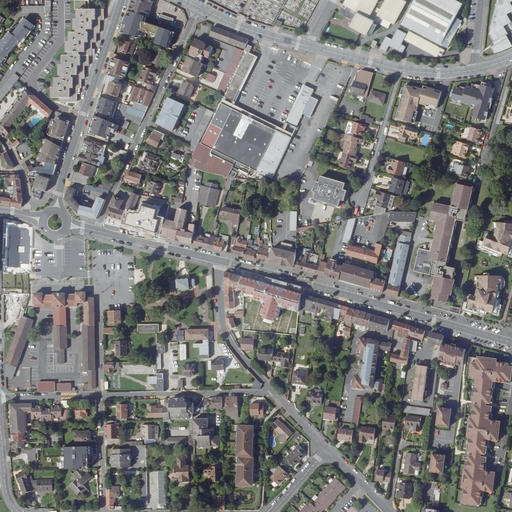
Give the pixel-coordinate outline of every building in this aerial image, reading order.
[(132,0),(128,11),(137,14),(141,0),(140,0),(132,0)] [(148,18),(154,0),(141,0),(137,14),(148,18)] [(407,2),(404,0),(346,0),(346,1),(340,13),(353,20),(350,26),(367,35),(368,32),(372,34),(377,25),(374,23),(375,21),(388,28),(391,23),(395,25),(407,2)] [(456,18),(463,5),(454,0),(415,0),(402,24),(448,49),(463,22),(456,18)] [(511,0),(498,0),(489,34),(494,42),(496,45),(492,47),(495,54),(499,52),(503,51),(506,50),(509,48),(511,46),(511,44),(508,38),(506,35),(508,34),(504,27),(511,22),(507,15),(511,11),(511,5),(510,2),(511,1),(511,0)] [(89,10),(89,1),(75,1),(75,10),(77,10),(89,10)] [(96,10),(89,10),(77,10),(77,20),(74,20),(74,30),(76,30),(76,33),(70,33),(70,36),(70,42),(66,42),(66,53),(69,53),(69,55),(62,56),(62,65),(59,65),(59,76),(61,76),(61,78),(55,78),(55,88),(51,88),(51,98),(59,98),(59,102),(77,102),(77,89),(81,88),(81,79),(84,79),(84,66),(89,66),(89,56),(92,56),(92,43),(96,43),(96,33),(100,33),(100,20),(104,20),(104,10),(96,10)] [(161,15),(159,21),(172,26),(174,19),(161,15)] [(0,65),(20,40),(22,42),(34,26),(29,22),(25,19),(13,35),(9,33),(0,44),(0,46),(0,47),(0,65)] [(145,26),(146,26),(143,37),(158,42),(163,26),(147,21),(145,26)] [(228,43),(231,34),(214,27),(210,36),(228,43)] [(390,46),(403,52),(407,46),(402,44),(408,34),(398,29),(393,39),(387,36),(380,48),(387,51),(390,46)] [(445,50),(410,31),(406,39),(438,56),(439,54),(442,56),(445,50)] [(136,45),(138,39),(121,33),(119,39),(125,41),(122,52),(132,56),(136,45)] [(245,49),(247,45),(249,41),(231,34),(228,43),(245,49)] [(209,59),(213,48),(204,44),(205,43),(197,40),(189,58),(201,63),(204,57),(209,59)] [(245,49),(244,52),(238,64),(232,77),(223,95),(222,96),(233,101),(255,57),(249,53),(252,47),(247,45),(245,49)] [(161,67),(165,55),(166,56),(167,52),(156,48),(151,63),(161,67)] [(232,77),(238,64),(244,52),(238,49),(225,74),(232,77)] [(258,58),(255,57),(233,101),(231,105),(234,106),(258,58)] [(110,68),(109,72),(125,78),(130,64),(114,58),(112,63),(110,68)] [(197,78),(203,64),(201,63),(189,58),(186,63),(185,63),(181,71),(197,78)] [(307,70),(310,64),(297,58),(295,63),(290,72),(303,78),(307,70)] [(158,72),(144,67),(138,86),(146,89),(148,84),(150,85),(153,77),(156,78),(158,72)] [(357,95),(366,98),(374,73),(372,72),(362,70),(358,73),(356,81),(355,81),(351,94),(350,97),(351,98),(354,99),(356,98),(357,95)] [(0,102),(20,78),(15,74),(0,92),(0,102)] [(213,83),(216,76),(209,74),(206,80),(213,83)] [(225,74),(217,92),(223,95),(232,77),(225,74)] [(196,87),(184,81),(178,94),(191,99),(196,87)] [(107,94),(119,97),(122,86),(111,82),(107,94)] [(287,123),(305,85),(302,84),(285,122),(287,123)] [(489,108),(488,108),(491,98),(492,99),(495,89),(491,88),(492,85),(486,84),(486,85),(482,84),(482,86),(477,85),(476,86),(475,89),(472,88),(467,86),(466,89),(461,87),(460,89),(460,91),(455,89),(452,100),(458,102),(459,101),(462,102),(462,103),(472,106),(472,105),(476,106),(473,117),(485,121),(486,117),(484,116),(486,112),(488,112),(489,108)] [(135,85),(130,101),(149,107),(152,100),(156,92),(150,90),(146,89),(138,86),(135,85)] [(305,85),(287,123),(296,127),(313,89),(305,85)] [(437,108),(442,92),(434,90),(434,91),(430,89),(429,91),(429,92),(420,90),(406,86),(396,119),(411,123),(413,116),(414,117),(416,112),(417,112),(419,104),(431,107),(431,106),(437,108)] [(28,89),(10,111),(18,117),(29,103),(34,96),(35,95),(28,89)] [(383,105),(386,95),(372,91),(369,101),(383,105)] [(49,118),(52,112),(34,96),(29,103),(49,118)] [(117,103),(102,98),(97,112),(113,118),(117,103)] [(164,112),(180,119),(187,106),(170,98),(164,112)] [(146,113),(149,107),(130,101),(125,99),(123,105),(127,106),(127,107),(140,111),(146,113)] [(220,99),(219,103),(276,131),(291,139),(293,135),(284,131),(281,130),(234,106),(220,99)] [(205,131),(196,149),(188,165),(204,172),(229,177),(236,161),(248,167),(256,171),(276,131),(219,103),(214,112),(205,131)] [(143,120),(146,113),(140,111),(128,107),(126,115),(143,120)] [(200,128),(205,131),(214,112),(208,110),(200,128)] [(10,111),(0,123),(0,127),(5,134),(9,128),(18,117),(10,111)] [(180,119),(164,112),(158,124),(174,132),(180,119)] [(93,115),(86,139),(106,146),(115,148),(123,128),(93,115)] [(70,122),(57,117),(56,121),(58,122),(57,124),(55,124),(53,131),(55,131),(54,134),(52,133),(51,137),(64,141),(70,122)] [(362,136),(364,129),(365,130),(366,126),(355,122),(354,126),(352,133),(354,134),(362,136)] [(352,133),(354,126),(349,125),(346,135),(348,135),(353,137),(354,134),(352,133)] [(417,137),(419,130),(403,126),(400,137),(407,139),(408,135),(417,137)] [(196,149),(205,131),(200,128),(191,146),(196,149)] [(484,131),(473,128),(469,140),(480,143),(484,131)] [(157,148),(161,139),(163,140),(166,135),(155,130),(148,144),(157,148)] [(291,139),(276,131),(256,171),(254,174),(258,176),(256,181),(271,182),(281,161),(291,139)] [(357,147),(358,143),(361,144),(362,140),(353,137),(348,135),(346,140),(349,141),(348,145),(347,145),(344,153),(356,156),(358,148),(357,147)] [(49,140),(48,139),(42,155),(42,154),(39,162),(40,162),(53,165),(55,159),(57,160),(64,141),(51,137),(49,140)] [(86,139),(79,160),(102,168),(106,158),(103,157),(106,146),(103,145),(86,139)] [(460,142),(456,155),(466,158),(469,150),(470,151),(471,145),(460,142)] [(7,152),(1,157),(7,170),(15,169),(7,152)] [(344,152),(340,166),(351,169),(353,162),(357,163),(358,157),(356,156),(344,153),(344,152)] [(139,168),(153,173),(160,159),(148,154),(144,163),(142,162),(139,168)] [(390,167),(388,173),(401,177),(405,163),(394,160),(392,167),(390,167)] [(34,164),(35,162),(30,161),(23,164),(27,175),(35,171),(36,172),(38,167),(34,169),(32,164),(34,164)] [(467,178),(471,168),(467,167),(469,163),(461,161),(457,175),(467,178)] [(56,165),(53,165),(40,162),(39,167),(38,167),(36,172),(53,175),(54,175),(57,165),(56,165)] [(96,168),(84,163),(80,173),(89,177),(92,178),(96,168)] [(142,176),(129,172),(128,171),(125,179),(140,183),(142,176)] [(20,181),(20,179),(19,176),(18,175),(17,172),(10,173),(10,176),(6,176),(6,182),(7,182),(8,188),(14,188),(15,194),(22,193),(20,181)] [(71,181),(88,185),(89,177),(80,173),(75,172),(71,181)] [(0,190),(9,189),(8,188),(7,182),(6,182),(6,176),(0,175),(0,190)] [(40,200),(43,191),(47,192),(51,180),(39,176),(35,188),(34,188),(33,194),(32,198),(40,200)] [(311,199),(339,207),(341,201),(344,201),(347,191),(344,190),(346,184),(321,176),(320,183),(316,182),(311,199)] [(232,182),(236,182),(237,179),(229,177),(225,190),(229,191),(232,182)] [(401,195),(405,181),(397,179),(393,178),(392,183),(393,183),(394,185),(393,186),(392,187),(391,187),(389,192),(401,195)] [(106,181),(103,189),(109,190),(111,190),(114,184),(106,181)] [(148,191),(159,194),(161,185),(151,182),(148,191)] [(219,186),(207,182),(206,187),(201,186),(200,192),(198,202),(202,203),(202,206),(205,207),(205,208),(210,209),(210,208),(214,209),(215,207),(217,207),(222,191),(218,190),(219,186)] [(431,251),(419,249),(414,272),(435,276),(430,299),(450,303),(458,266),(448,264),(458,220),(467,222),(475,189),(454,184),(450,205),(435,202),(430,222),(437,224),(431,251)] [(103,189),(88,185),(86,185),(85,190),(108,195),(109,190),(103,189)] [(8,188),(9,189),(12,199),(11,206),(21,208),(23,200),(22,193),(15,194),(14,188),(8,188)] [(65,200),(79,215),(81,206),(73,198),(76,190),(69,188),(65,200)] [(0,204),(11,206),(12,199),(9,189),(0,190),(0,204)] [(198,202),(200,192),(194,191),(191,212),(197,213),(198,202)] [(388,194),(378,191),(376,198),(380,199),(375,215),(384,214),(386,213),(388,209),(392,211),(396,196),(394,196),(391,195),(388,194)] [(133,213),(140,195),(133,193),(125,212),(119,210),(123,201),(114,196),(109,207),(104,224),(121,228),(127,211),(133,213)] [(133,213),(127,211),(121,228),(132,225),(136,226),(145,197),(140,195),(133,213)] [(162,234),(165,220),(170,202),(145,197),(136,226),(162,234)] [(87,208),(88,203),(88,202),(82,200),(81,206),(79,215),(97,219),(106,201),(99,198),(96,205),(94,209),(87,208)] [(242,205),(240,205),(239,210),(231,208),(229,207),(229,206),(224,204),(223,206),(224,206),(224,209),(223,211),(221,211),(220,215),(228,217),(228,220),(232,221),(233,221),(233,222),(233,225),(238,226),(241,212),(242,205)] [(161,237),(193,245),(194,237),(195,225),(191,224),(189,233),(183,232),(187,211),(179,209),(175,222),(165,220),(162,234),(161,237)] [(390,219),(392,212),(386,213),(384,214),(376,244),(377,244),(375,253),(364,250),(362,259),(377,263),(390,219)] [(14,220),(4,218),(3,229),(3,286),(29,285),(30,269),(12,269),(14,220)] [(487,235),(481,249),(502,256),(503,253),(511,257),(511,256),(511,222),(505,222),(505,224),(495,223),(494,229),(497,229),(494,237),(487,235)] [(205,238),(204,238),(204,236),(202,236),(200,236),(199,239),(194,237),(193,245),(208,249),(211,236),(211,235),(207,234),(205,238)] [(224,245),(227,245),(228,241),(229,237),(221,235),(220,239),(216,238),(211,236),(208,249),(213,250),(222,252),(224,245)] [(398,298),(412,238),(401,235),(390,282),(386,295),(398,298)] [(259,248),(252,246),(253,241),(251,241),(251,236),(249,236),(248,241),(247,247),(247,249),(246,249),(243,257),(257,260),(257,258),(259,248)] [(246,249),(247,249),(247,247),(248,241),(237,239),(236,247),(234,246),(233,248),(232,255),(243,257),(246,249)] [(259,241),(259,248),(257,258),(266,260),(266,262),(269,263),(270,255),(272,248),(270,248),(264,246),(263,241),(259,241)] [(297,255),(297,250),(292,249),(281,246),(277,246),(276,249),(272,248),(270,255),(269,263),(279,265),(294,269),(296,260),(297,255)] [(362,259),(364,250),(349,246),(346,255),(362,259)] [(312,254),(306,252),(305,257),(297,255),(296,260),(294,269),(304,271),(306,263),(309,264),(312,254)] [(317,275),(320,267),(314,266),(315,260),(316,260),(317,255),(312,254),(309,264),(306,263),(304,271),(317,275)] [(322,255),(322,256),(321,262),(320,267),(317,275),(324,277),(328,263),(324,262),(325,255),(322,255)] [(332,270),(335,259),(330,258),(328,263),(324,277),(338,281),(342,267),(336,265),(335,271),(332,270)] [(339,281),(354,286),(359,269),(344,264),(343,267),(339,281)] [(354,286),(370,290),(374,273),(359,269),(354,286)] [(234,289),(234,288),(233,286),(231,286),(232,274),(226,272),(225,282),(226,299),(226,309),(235,308),(234,289)] [(376,279),(377,274),(374,273),(370,290),(382,293),(386,282),(376,279)] [(467,305),(488,310),(489,307),(499,309),(502,293),(497,292),(499,284),(502,284),(502,276),(497,276),(497,274),(488,273),(488,275),(478,275),(478,281),(480,281),(478,292),(470,290),(469,299),(463,298),(462,304),(467,305)] [(240,289),(243,277),(232,274),(231,286),(233,286),(234,288),(237,288),(240,289)] [(259,294),(261,282),(243,277),(240,289),(242,289),(259,294)] [(191,290),(190,288),(195,287),(195,280),(190,280),(190,279),(176,280),(176,281),(171,282),(172,290),(177,290),(177,291),(191,290)] [(275,286),(272,297),(290,302),(293,292),(275,286)] [(85,299),(85,293),(76,293),(76,295),(66,295),(66,294),(58,294),(54,294),(54,296),(44,296),(44,294),(34,294),(35,308),(54,307),(66,307),(77,306),(77,303),(85,303),(85,299)] [(85,293),(85,299),(85,303),(86,326),(95,326),(95,311),(95,299),(94,299),(94,295),(92,293),(85,293)] [(297,293),(296,300),(293,315),(299,316),(300,309),(302,294),(297,293)] [(319,299),(303,295),(302,304),(305,304),(304,309),(316,313),(318,308),(319,299)] [(327,310),(324,320),(332,322),(332,318),(336,304),(319,299),(318,308),(327,310)] [(332,318),(339,320),(340,315),(343,306),(336,304),(332,318)] [(343,306),(340,315),(342,315),(340,320),(345,322),(349,308),(343,306)] [(449,313),(459,315),(461,309),(451,306),(449,313)] [(67,327),(66,307),(54,307),(54,327),(67,327)] [(352,323),(354,310),(349,308),(345,322),(348,323),(346,327),(351,328),(352,323)] [(354,310),(352,323),(357,325),(356,329),(365,331),(366,327),(367,327),(370,314),(359,311),(354,310)] [(111,323),(122,323),(121,311),(109,311),(110,323),(111,323)] [(367,327),(373,329),(376,316),(370,314),(367,327)] [(387,332),(390,320),(376,316),(373,329),(375,330),(383,332),(383,331),(387,332)] [(29,320),(23,317),(17,333),(29,333),(29,320)] [(29,333),(17,333),(6,363),(17,367),(34,321),(29,320),(29,333)] [(410,350),(411,340),(409,339),(413,327),(395,322),(394,330),(399,331),(398,336),(405,338),(401,355),(395,354),(395,355),(392,354),(391,362),(400,364),(407,365),(410,350)] [(159,329),(159,324),(142,325),(138,325),(138,333),(157,333),(160,333),(159,329)] [(86,326),(83,326),(84,371),(89,371),(89,376),(96,376),(95,326),(86,326)] [(65,349),(67,349),(67,327),(54,327),(55,349),(65,349)] [(426,331),(413,327),(409,339),(411,340),(413,340),(413,337),(423,340),(426,331)] [(209,339),(208,330),(187,331),(187,340),(204,339),(208,339),(209,339)] [(442,346),(442,345),(443,343),(445,337),(431,332),(429,343),(439,345),(438,351),(434,350),(432,360),(439,362),(439,360),(442,346)] [(381,392),(385,392),(386,385),(383,385),(383,380),(375,379),(379,349),(391,351),(392,344),(372,341),(372,340),(360,338),(358,350),(362,351),(359,377),(355,376),(353,388),(365,390),(365,389),(373,390),(373,392),(381,393),(381,392)] [(208,339),(204,339),(204,344),(194,344),(194,348),(200,348),(200,359),(209,359),(208,344),(209,342),(208,339)] [(242,350),(254,350),(255,339),(242,339),(242,350)] [(127,346),(127,342),(127,341),(116,341),(117,357),(127,357),(127,346)] [(157,344),(157,354),(165,354),(165,343),(157,344)] [(459,359),(462,349),(447,344),(447,346),(442,345),(442,346),(439,360),(445,361),(444,364),(445,364),(455,367),(456,367),(456,365),(458,359),(459,359)] [(56,353),(58,353),(58,364),(65,364),(65,349),(55,349),(56,353)] [(273,361),(274,352),(274,350),(260,349),(259,360),(273,361)] [(465,352),(466,350),(464,349),(462,349),(459,359),(458,359),(456,365),(460,366),(463,367),(463,366),(464,365),(464,361),(464,359),(465,357),(465,352)] [(294,355),(274,352),(273,361),(283,362),(282,367),(289,368),(290,361),(293,361),(294,355)] [(473,358),(470,357),(468,374),(473,375),(473,376),(477,377),(476,388),(475,387),(474,397),(475,397),(474,405),(475,405),(474,410),(473,410),(472,420),(471,425),(472,425),(472,430),(471,430),(470,437),(468,450),(469,450),(469,456),(470,456),(469,461),(468,461),(467,471),(466,475),(467,476),(467,481),(466,481),(465,488),(463,501),(464,501),(464,504),(471,504),(472,502),(473,503),(473,504),(481,505),(482,505),(483,498),(481,498),(482,491),(488,492),(488,490),(493,491),(494,483),(491,483),(491,481),(494,482),(495,474),(490,474),(490,472),(485,472),(486,465),(487,465),(487,458),(488,447),(487,447),(488,440),(493,441),(494,440),(498,440),(499,433),(496,432),(496,431),(500,431),(500,423),(496,423),(496,422),(490,421),(491,414),(492,414),(493,407),(491,407),(492,398),(493,398),(494,389),(493,389),(494,382),(500,383),(500,382),(511,383),(511,376),(511,365),(505,365),(505,364),(498,363),(489,362),(489,360),(473,358)] [(224,370),(224,361),(212,361),(212,362),(212,370),(224,370)] [(6,377),(13,379),(17,367),(6,363),(5,365),(6,377)] [(112,363),(104,363),(104,374),(110,374),(110,368),(113,368),(112,363)] [(195,376),(194,366),(183,366),(183,376),(195,376)] [(428,367),(417,366),(415,380),(426,382),(428,367)] [(293,386),(306,388),(308,373),(295,372),(293,386)] [(96,389),(96,376),(89,376),(89,384),(85,384),(85,389),(96,389)] [(260,390),(262,385),(256,379),(252,390),(260,390)] [(424,401),(426,382),(415,380),(412,400),(424,401)] [(55,392),(55,382),(38,383),(38,392),(55,392)] [(72,391),(71,384),(58,384),(58,392),(72,391)] [(288,400),(290,391),(281,393),(288,400)] [(322,404),(323,394),(308,392),(307,402),(322,404)] [(212,402),(211,402),(211,409),(223,408),(223,397),(212,398),(212,402)] [(238,411),(238,397),(231,397),(223,397),(223,408),(223,415),(227,415),(227,411),(238,411)] [(356,397),(352,425),(359,426),(363,398),(356,397)] [(194,405),(191,405),(191,403),(188,400),(187,401),(187,399),(184,399),(184,403),(181,403),(181,404),(178,404),(178,399),(175,399),(175,402),(174,400),(171,404),(171,409),(165,409),(165,417),(165,421),(171,421),(171,419),(190,419),(190,415),(194,415),(194,405)] [(33,411),(33,408),(33,407),(32,404),(11,404),(12,433),(13,433),(24,432),(26,432),(25,411),(33,411)] [(260,417),(264,417),(264,404),(251,404),(251,415),(260,415),(260,417)] [(118,419),(127,419),(128,419),(128,405),(118,405),(118,419)] [(43,418),(43,410),(42,409),(42,406),(38,406),(38,408),(33,408),(33,411),(33,419),(39,419),(39,418),(43,418)] [(62,417),(62,410),(62,408),(62,406),(58,406),(58,408),(52,408),(52,409),(52,419),(59,419),(58,417),(62,417)] [(148,417),(165,417),(165,409),(156,409),(156,406),(148,406),(148,417)] [(401,412),(429,416),(430,410),(402,406),(401,408),(401,412)] [(86,417),(86,411),(86,407),(76,408),(77,418),(86,417)] [(325,407),(324,419),(335,420),(337,409),(325,407)] [(450,426),(452,411),(446,410),(447,409),(439,408),(437,426),(444,427),(444,425),(450,426)] [(52,419),(52,409),(49,409),(48,410),(43,410),(43,418),(43,422),(49,422),(49,420),(52,420),(52,419)] [(227,411),(227,415),(227,419),(238,419),(238,411),(227,411)] [(397,418),(385,416),(383,430),(387,430),(387,429),(395,430),(397,418)] [(406,426),(414,427),(413,431),(420,432),(422,419),(407,416),(406,426)] [(293,433),(283,423),(282,423),(278,419),(271,425),(280,434),(278,437),(284,443),(293,433)] [(209,430),(209,420),(194,420),(194,437),(195,447),(219,447),(219,437),(214,437),(214,430),(209,430)] [(120,424),(118,424),(118,423),(118,421),(106,421),(106,439),(120,439),(120,424)] [(144,435),(144,440),(155,439),(155,435),(158,435),(159,435),(159,426),(155,426),(155,425),(142,425),(142,435),(144,435)] [(238,457),(240,457),(238,481),(241,481),(240,486),(250,487),(250,485),(253,485),(254,479),(255,465),(254,465),(254,458),(255,433),(254,433),(255,426),(240,425),(238,457)] [(378,430),(363,428),(361,439),(362,440),(361,444),(367,445),(367,440),(376,442),(378,430)] [(352,441),(353,431),(340,429),(339,439),(352,441)] [(24,436),(24,432),(13,433),(13,436),(14,436),(15,443),(25,442),(26,442),(26,436),(24,436)] [(90,444),(90,432),(76,432),(76,444),(90,444)] [(18,448),(25,448),(25,442),(15,443),(14,443),(14,448),(13,448),(13,454),(20,453),(18,448)] [(294,466),(305,456),(302,453),(305,450),(299,445),(296,447),(297,448),(286,458),(286,457),(283,460),(289,466),(292,464),(294,466)] [(81,464),(90,464),(90,447),(80,447),(81,464)] [(28,459),(36,459),(36,448),(28,448),(28,459)] [(113,467),(131,467),(131,449),(113,450),(113,467)] [(420,463),(416,463),(417,454),(407,453),(405,473),(418,475),(420,463)] [(443,474),(446,456),(438,455),(438,457),(433,456),(431,471),(436,471),(436,473),(443,474)] [(190,479),(190,466),(187,467),(187,458),(176,458),(176,467),(174,467),(174,474),(169,477),(172,480),(177,480),(177,478),(180,478),(180,482),(181,483),(184,483),(185,482),(187,482),(187,479),(190,479)] [(204,473),(212,473),(212,482),(221,482),(221,466),(204,467),(204,473)] [(270,477),(278,484),(282,481),(281,480),(283,478),(284,478),(288,474),(281,467),(270,477)] [(392,473),(385,472),(385,471),(378,470),(377,480),(391,482),(392,473)] [(31,491),(33,491),(26,471),(16,475),(19,482),(20,482),(24,494),(31,491)] [(30,471),(26,471),(33,491),(53,491),(53,480),(33,480),(30,471)] [(84,485),(91,478),(86,473),(83,477),(78,472),(74,475),(77,479),(70,486),(78,494),(81,492),(83,493),(88,489),(84,485)] [(340,493),(346,487),(336,478),(329,487),(337,495),(339,492),(340,493)] [(399,498),(410,500),(412,484),(401,483),(399,498)] [(112,487),(111,490),(107,490),(108,507),(110,509),(125,509),(126,507),(114,506),(114,502),(115,502),(115,497),(120,497),(119,487),(112,487)] [(322,494),(332,503),(337,498),(336,497),(337,495),(329,487),(322,494)] [(313,506),(318,510),(319,511),(321,511),(324,510),(323,509),(326,507),(327,509),(332,503),(322,494),(318,498),(315,502),(316,503),(313,506)] [(316,511),(318,510),(313,506),(310,503),(307,506),(306,505),(299,511),(316,511)]
